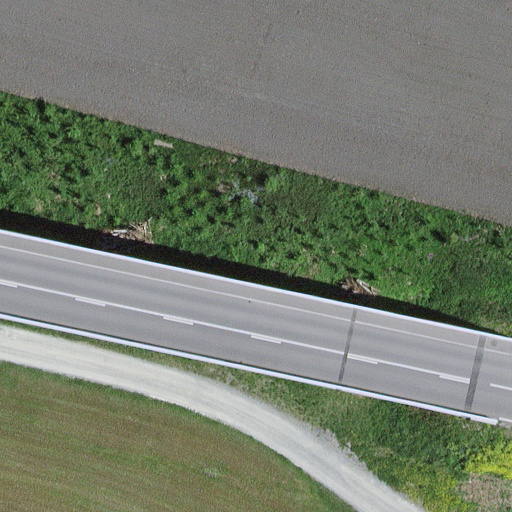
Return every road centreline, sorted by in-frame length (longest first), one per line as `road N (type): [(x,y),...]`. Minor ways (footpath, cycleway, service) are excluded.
road 1 (secondary): [(511,389),(0,280)]
road 2 (track): [(403,511),(214,397),(0,346)]
